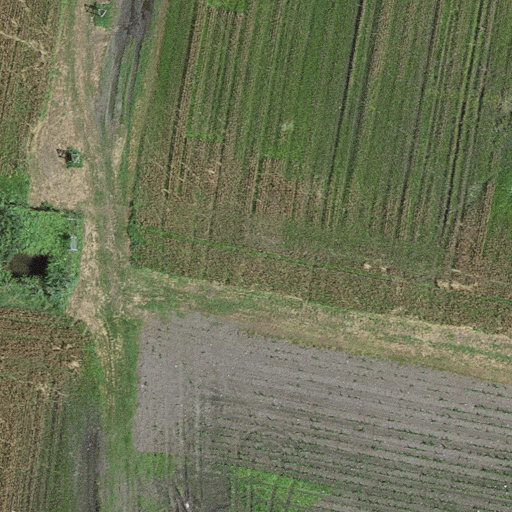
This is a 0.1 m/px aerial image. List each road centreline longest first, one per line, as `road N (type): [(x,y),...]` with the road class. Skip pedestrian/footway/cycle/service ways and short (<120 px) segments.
road 1 (track): [(163,0),(126,276),(127,511)]
road 2 (track): [(126,276),(511,355)]
